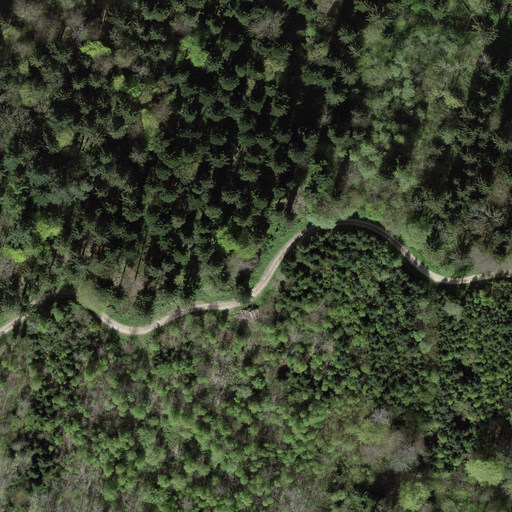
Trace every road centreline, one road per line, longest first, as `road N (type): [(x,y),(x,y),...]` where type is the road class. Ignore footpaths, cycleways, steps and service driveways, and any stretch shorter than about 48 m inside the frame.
road 1 (track): [(511,272),(458,281),(433,275),(360,219),(329,221),(287,247),(247,301),(169,316)]
road 2 (track): [(139,331),(120,329),(80,295),(60,291),(0,333)]
